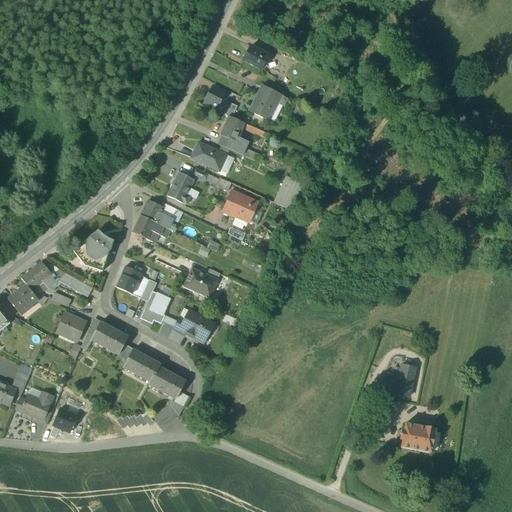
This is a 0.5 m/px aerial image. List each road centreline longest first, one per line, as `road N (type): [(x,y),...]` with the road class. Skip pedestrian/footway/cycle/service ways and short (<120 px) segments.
road 1 (residential): [(0,445),(84,450),(187,439),(197,373),(183,354),(101,308),(130,204),(114,180)]
road 2 (secondary): [(225,0),(160,127),(114,180)]
road 3 (track): [(421,407),(442,420),(444,440),(435,461),(409,482),(394,442),(411,413)]
road 4 (track): [(187,439),(331,495)]
road 5 (secondary): [(114,180),(0,278)]
